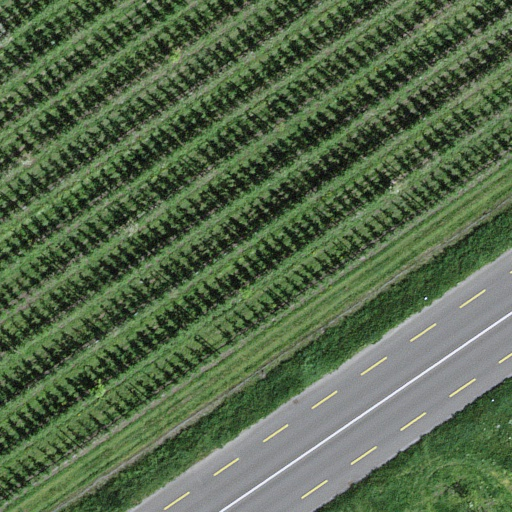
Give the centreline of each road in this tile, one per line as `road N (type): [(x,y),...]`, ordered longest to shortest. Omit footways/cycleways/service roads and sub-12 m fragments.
road 1 (primary): [(511,280),(175,511)]
road 2 (primary): [(252,511),(511,334)]
